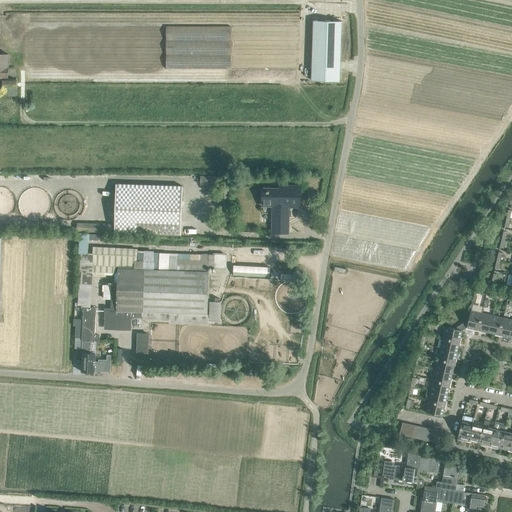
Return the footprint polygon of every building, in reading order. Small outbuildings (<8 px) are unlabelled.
[(311,80),(340,81),(342,21),(313,20),(311,80)] [(299,26),(234,26),(233,68),(298,68),(299,26)] [(1,77),(8,77),(8,67),(8,54),(0,54),(0,84),(3,85),(2,96),(16,96),(17,80),(1,79),(1,77)] [(0,102),(0,111),(17,112),(17,103),(0,102)] [(181,235),(182,186),(116,184),(114,232),(181,235)] [(280,191),(262,191),(262,205),(263,205),(263,204),(272,204),(272,233),(289,234),(289,206),(299,206),(299,191),(294,191),(294,187),(280,186),(280,191)] [(103,230),(102,222),(78,223),(78,231),(103,230)] [(89,253),(89,234),(80,233),(79,252),(89,253)] [(137,251),(104,249),(93,248),(92,271),(116,273),(116,266),(136,267),(137,251)] [(168,270),(168,253),(153,252),(152,269),(168,270)] [(86,272),(87,253),(81,253),(80,272),(82,272),(81,285),(80,285),(78,304),(86,305),(88,272),(86,272)] [(209,254),(208,267),(214,267),(214,268),(225,268),(226,255),(209,254)] [(234,264),(233,275),(270,276),(271,266),(234,264)] [(209,272),(170,270),(118,268),(116,311),(208,314),(209,272)] [(83,326),(82,338),(82,341),(89,341),(99,342),(100,336),(95,335),(96,308),(84,307),(83,326)] [(466,321),(461,324),(464,329),(467,327),(478,330),(482,313),(471,310),(468,322),(466,321)] [(104,318),(104,325),(132,325),(132,319),(130,319),(131,312),(111,311),(110,318),(104,318)] [(492,315),(482,313),(478,330),(488,332),(492,315)] [(503,318),(492,315),(488,332),(499,335),(503,318)] [(499,335),(509,337),(511,326),(511,319),(503,318),(499,335)] [(464,329),(461,324),(457,327),(456,329),(445,326),(442,338),(459,341),(462,330),(464,329)] [(457,352),(459,341),(442,338),(440,348),(457,352)] [(94,372),(94,371),(100,372),(101,362),(94,362),(95,353),(88,353),(89,341),(82,341),(81,353),(83,353),(82,372),(94,372)] [(455,363),(455,362),(457,352),(440,348),(438,359),(455,363)] [(452,373),(455,363),(438,359),(435,369),(452,373)] [(450,384),(450,383),(452,373),(435,369),(433,380),(450,384)] [(433,380),(430,390),(447,394),(450,384),(433,380)] [(430,390),(428,401),(445,405),(447,394),(430,390)] [(442,416),(445,405),(428,401),(425,412),(442,416)] [(469,441),(471,432),(473,424),(474,418),(463,415),(458,438),(469,441)] [(479,443),(490,446),(494,429),(488,427),(489,422),(484,420),(483,426),(479,443)] [(406,436),(406,432),(408,424),(402,422),(399,434),(406,436)] [(490,446),(500,448),(504,431),(506,424),(500,423),(499,430),(494,429),(490,446)] [(408,424),(406,432),(406,436),(412,437),(414,425),(408,424)] [(473,424),(471,432),(469,441),(479,443),(483,426),(473,424)] [(421,426),(414,425),(412,437),(418,439),(421,426)] [(418,439),(424,440),(427,428),(421,426),(418,439)] [(427,428),(424,440),(430,441),(433,429),(427,428)] [(430,441),(436,443),(439,431),(433,429),(430,441)] [(442,444),(445,432),(439,431),(436,443),(442,444)] [(511,445),(511,432),(510,432),(504,431),(500,448),(511,450),(511,445)] [(389,478),(415,482),(417,483),(418,479),(422,452),(409,450),(406,467),(391,465),(391,462),(384,461),(382,474),(389,475),(388,479),(389,479),(389,478)] [(444,473),(441,488),(455,491),(455,490),(459,462),(429,458),(427,470),(444,473)] [(422,509),(421,511),(435,511),(437,501),(453,503),(455,491),(441,488),(425,486),(421,509),(422,509)] [(470,506),(468,511),(482,511),(486,495),(455,490),(455,491),(453,503),(470,506)] [(382,497),(379,511),(369,511),(370,510),(360,508),(359,511),(392,511),(394,499),(382,497)]
